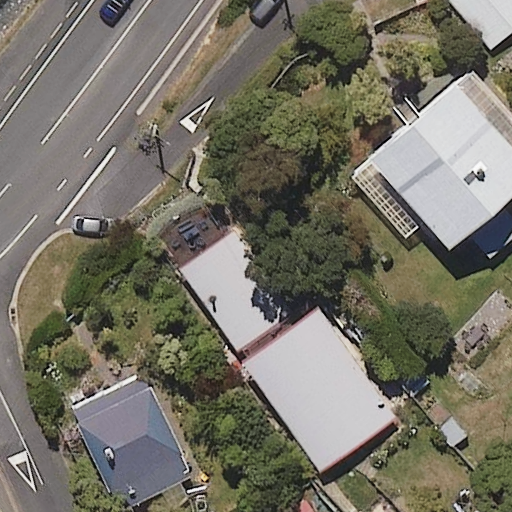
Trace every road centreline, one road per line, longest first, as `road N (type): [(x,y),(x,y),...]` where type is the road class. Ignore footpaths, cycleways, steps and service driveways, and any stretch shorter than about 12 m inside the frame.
road 1 (residential): [(302,0),(142,173),(116,186),(89,185),(28,163)]
road 2 (secondary): [(149,0),(28,163)]
road 3 (residential): [(54,511),(0,395)]
